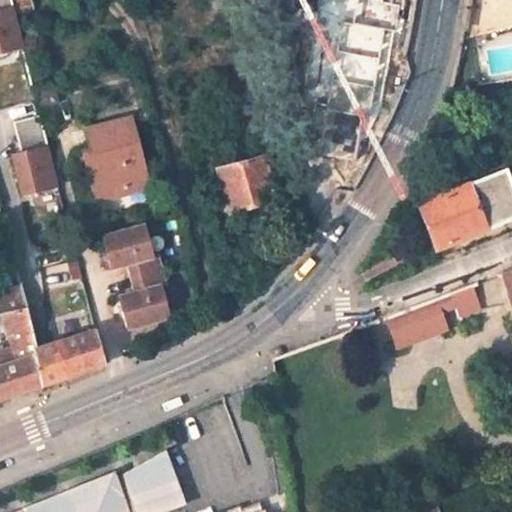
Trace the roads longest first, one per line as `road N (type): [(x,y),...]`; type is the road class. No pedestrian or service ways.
road 1 (primary): [(295,293),(360,211),(401,137),(433,54),(442,0)]
road 2 (primary): [(0,442),(200,359),(295,293)]
road 3 (residential): [(295,293),(311,307),(350,308),(511,246)]
